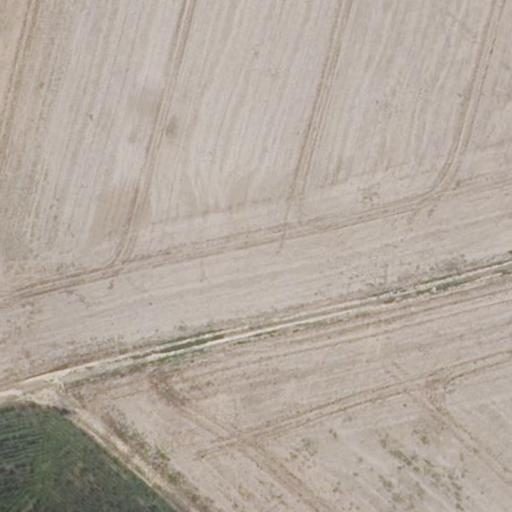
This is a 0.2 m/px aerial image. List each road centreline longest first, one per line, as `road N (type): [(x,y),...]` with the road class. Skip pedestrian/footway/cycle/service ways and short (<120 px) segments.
road 1 (track): [(0,396),(511,267)]
road 2 (track): [(187,511),(34,384)]
